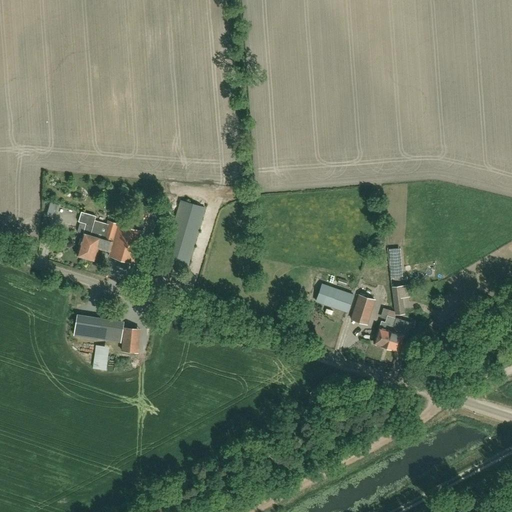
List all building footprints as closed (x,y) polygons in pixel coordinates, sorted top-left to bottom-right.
[(186,269),(204,207),(180,200),(162,262),(186,269)] [(52,218),(52,216),(55,217),(59,205),(50,202),(46,216),(52,218)] [(85,258),(92,236),(91,236),(93,226),(95,217),(81,213),(78,223),(85,225),(82,235),(76,256),(85,258)] [(92,236),(85,258),(94,261),(98,248),(110,251),(109,256),(132,263),(142,231),(107,221),(102,239),(92,236)] [(388,285),(400,284),(399,247),(387,248),(388,285)] [(140,265),(137,274),(149,278),(152,268),(140,265)] [(346,312),(352,294),(321,283),(315,301),(346,312)] [(408,285),(401,286),(391,286),(395,315),(405,314),(402,298),(409,297),(408,285)] [(358,296),(351,319),(366,324),(373,300),(358,296)] [(450,313),(454,321),(464,315),(460,307),(450,313)] [(70,313),(67,335),(115,341),(118,320),(70,313)] [(385,321),(381,320),(374,343),(386,347),(395,320),(395,318),(387,315),(385,319),(385,321)] [(395,320),(386,347),(399,351),(403,335),(396,333),(400,319),(395,318),(395,320)] [(433,320),(425,328),(423,326),(414,335),(424,346),(433,337),(439,332),(435,327),(437,325),(433,320)] [(122,352),(135,353),(136,328),(122,327),(122,352)] [(91,344),(90,368),(101,369),(103,345),(91,344)]
